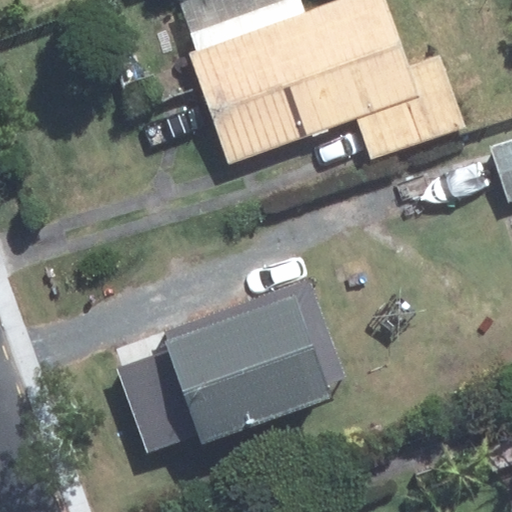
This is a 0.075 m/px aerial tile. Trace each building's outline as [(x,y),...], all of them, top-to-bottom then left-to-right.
[(172,0),(187,44),(179,47),(215,155),(349,112),(362,152),(456,121),(432,50),(396,61),(375,0),(317,0),(292,9),(289,0),(172,0)] [(511,133),(483,142),(500,197),(511,193),(511,133)] [(511,326),(508,323),(511,317),(511,313),(466,274),(452,291),(467,304),(428,350),(440,360),(447,352),(468,370),(489,345),(509,362),(511,358),(511,326)] [(169,352),(119,369),(148,452),(199,434),(203,445),(332,400),(345,377),(310,278),(161,330),(169,352)] [(511,431),(477,444),(487,469),(511,460),(511,431)]
